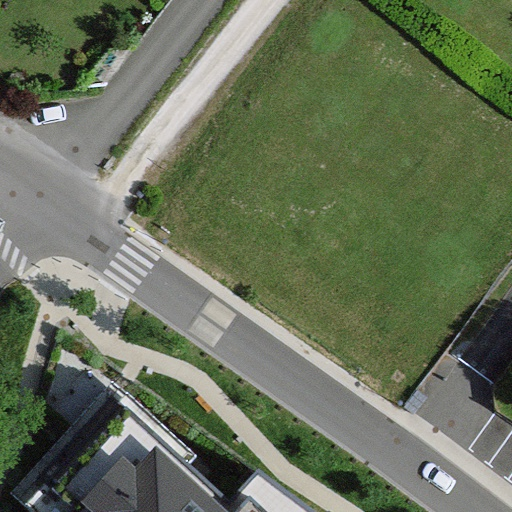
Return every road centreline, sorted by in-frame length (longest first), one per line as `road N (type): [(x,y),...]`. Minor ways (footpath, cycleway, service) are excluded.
road 1 (residential): [(482,511),(37,193)]
road 2 (residential): [(37,193),(114,113),(201,0)]
